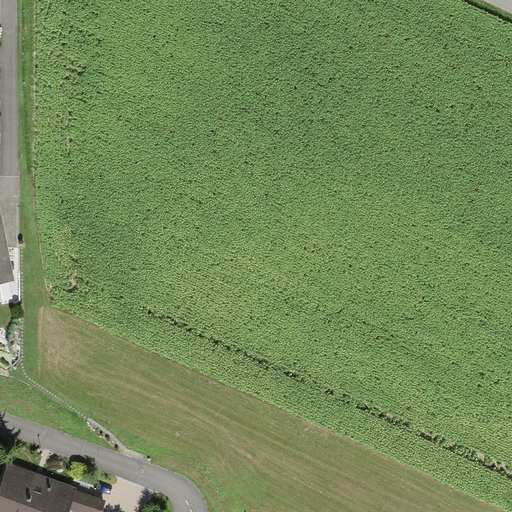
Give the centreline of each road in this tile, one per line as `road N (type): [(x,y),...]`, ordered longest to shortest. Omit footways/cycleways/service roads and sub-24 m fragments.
road 1 (residential): [(190,511),(177,488),(151,474),(0,419)]
road 2 (residential): [(8,185),(9,0)]
